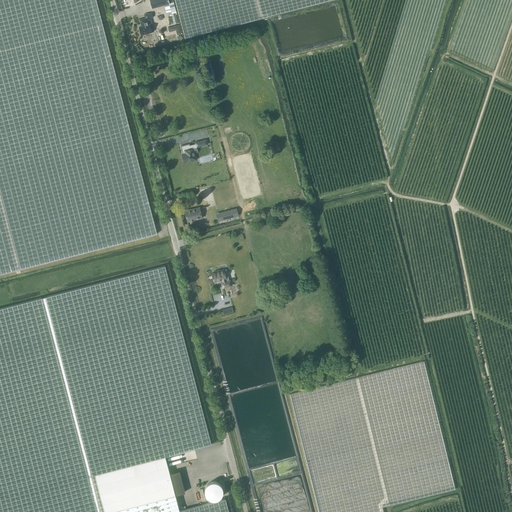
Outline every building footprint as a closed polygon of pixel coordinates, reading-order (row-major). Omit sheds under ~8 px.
[(0,0),(0,274),(156,234),(96,0),(0,0)] [(174,0),(184,38),(332,0),(174,0)] [(150,25),(149,25),(147,19),(153,17),(152,12),(144,14),(145,19),(140,20),(142,27),(139,27),(141,35),(142,34),(143,35),(144,34),(145,34),(148,33),(149,33),(150,33),(150,32),(152,32),(153,31),(154,30),(153,27),(152,26),(150,27),(150,25)] [(178,25),(168,28),(169,32),(175,30),(177,35),(181,34),(178,25)] [(206,139),(195,142),(195,144),(196,147),(208,144),(206,139)] [(189,144),(181,146),(184,156),(183,156),(184,162),(190,160),(190,158),(195,157),(192,148),(196,147),(195,144),(189,145),(189,144)] [(194,220),(202,218),(199,208),(188,211),(188,210),(184,211),(187,222),(190,221),(190,223),(194,222),(194,220)] [(217,221),(238,215),(236,208),(215,213),(217,221)] [(178,471),(169,473),(165,457),(211,444),(165,266),(0,308),(0,511),(228,511),(225,499),(179,511),(175,495),(183,493),(178,471)] [(214,282),(218,281),(222,280),(222,282),(221,283),(222,288),(232,285),(230,280),(229,281),(226,270),(223,270),(220,271),(220,270),(215,271),(215,272),(212,273),(214,282)] [(382,511),(381,506),(454,488),(422,360),(354,376),(287,393),(317,511),(382,511)] [(218,483),(216,482),(215,482),(212,482),(211,482),(209,483),(208,484),(207,485),(206,486),(205,488),(205,490),(205,492),(205,493),(205,495),(206,496),(208,497),(209,498),(211,499),(213,500),(215,500),(216,499),(217,499),(219,498),(220,497),(222,495),(222,494),(223,491),(223,490),(223,488),(222,486),(220,485),(219,484),(218,483)]
